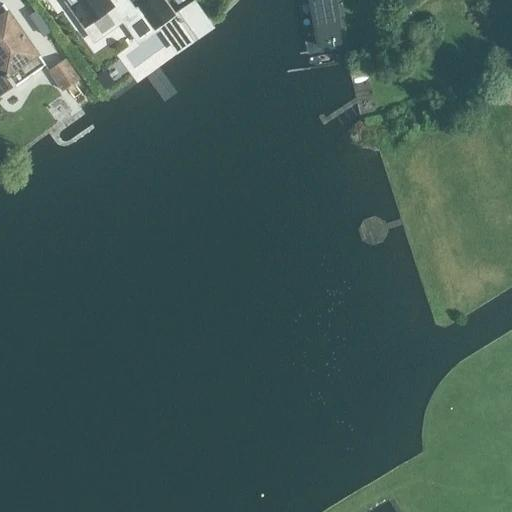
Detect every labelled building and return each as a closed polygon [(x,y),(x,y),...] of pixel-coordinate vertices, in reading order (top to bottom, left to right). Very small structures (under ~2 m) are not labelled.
[(65,0),(85,27),(114,6),(109,0),(65,0)] [(197,0),(194,0),(179,11),(199,39),(217,26),(216,25),(197,0)] [(311,0),(317,58),(341,56),(335,0),(311,0)] [(15,86),(46,65),(4,5),(0,7),(0,80),(8,75),(15,86)] [(199,39),(179,11),(175,15),(162,24),(181,51),(181,52),(199,39)] [(48,72),(62,92),(80,79),(66,59),(48,72)]
